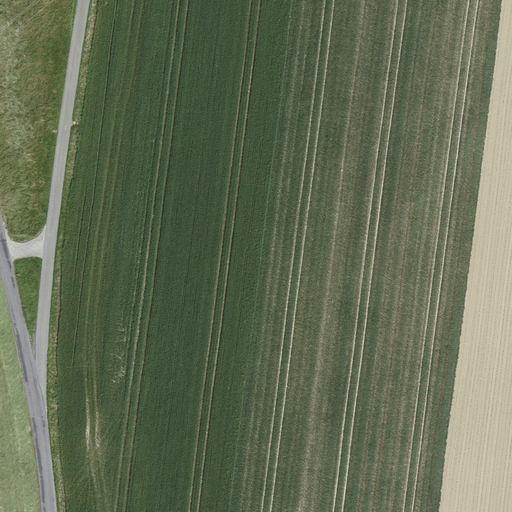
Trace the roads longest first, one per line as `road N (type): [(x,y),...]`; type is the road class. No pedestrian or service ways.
road 1 (track): [(0,255),(45,251),(81,0)]
road 2 (track): [(44,511),(39,428),(0,260)]
road 3 (track): [(45,251),(39,428)]
